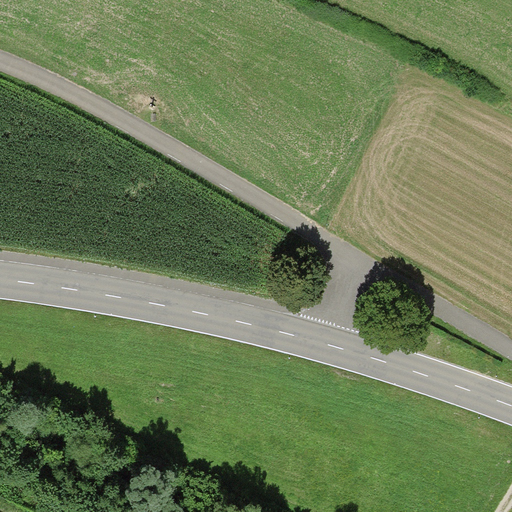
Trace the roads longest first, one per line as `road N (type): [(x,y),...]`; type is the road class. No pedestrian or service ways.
road 1 (track): [(0,60),(71,91),(511,347)]
road 2 (primary): [(0,278),(329,344)]
road 3 (primary): [(329,344),(511,406)]
